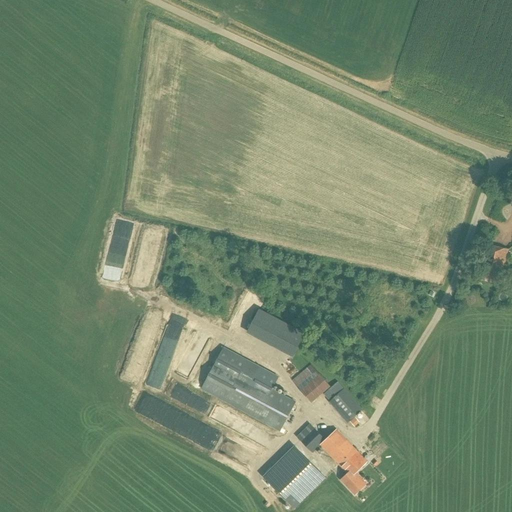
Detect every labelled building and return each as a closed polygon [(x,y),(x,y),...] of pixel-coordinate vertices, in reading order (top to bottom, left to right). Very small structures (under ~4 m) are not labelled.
[(502,276),(508,250),(484,245),(476,280),(496,284),(498,275),(502,276)] [(305,332),(259,308),(246,332),(292,356),(305,332)] [(223,347),(201,389),(280,432),(296,402),(272,389),(279,377),(223,347)] [(331,387),(319,374),(307,368),(292,381),(311,403),(331,387)] [(341,392),(335,384),(323,394),(323,395),(329,402),(348,423),(364,409),(345,388),(341,392)] [(326,440),(310,424),(297,437),(313,454),(321,446),(347,474),(340,480),(355,496),(367,484),(356,473),(367,462),(337,430),(326,440)] [(294,446),(264,476),(276,490),(282,496),(294,508),(299,504),(325,478),(307,460),(294,446)]
